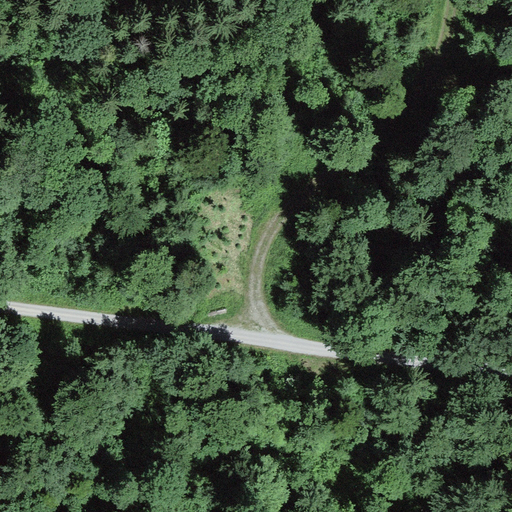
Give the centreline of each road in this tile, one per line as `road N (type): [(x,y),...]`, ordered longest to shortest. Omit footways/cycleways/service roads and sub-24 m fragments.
road 1 (track): [(250,336),(257,264),(269,234),(302,196),(412,107),(434,77),(452,0)]
road 2 (track): [(511,373),(250,336)]
road 3 (track): [(250,336),(0,306)]
road 4 (track): [(511,434),(403,511)]
